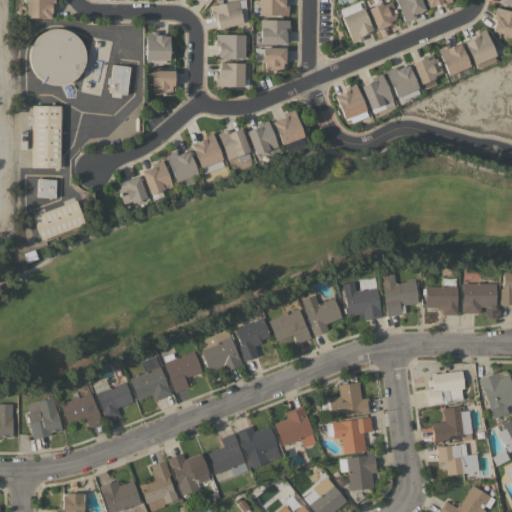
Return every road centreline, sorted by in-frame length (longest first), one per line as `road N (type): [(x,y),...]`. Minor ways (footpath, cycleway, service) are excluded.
road 1 (residential): [(511,342),(362,352),(84,459),(0,470)]
road 2 (residential): [(511,151),(405,126),(363,142),(327,129),(309,81),(312,0)]
road 3 (residential): [(474,0),(472,9),(236,113)]
road 4 (residential): [(236,113),(197,102),(196,30),(188,17),(101,13),(78,0)]
road 5 (residential): [(388,347),(409,489),(390,511)]
road 6 (residential): [(96,171),(148,149),(197,102)]
